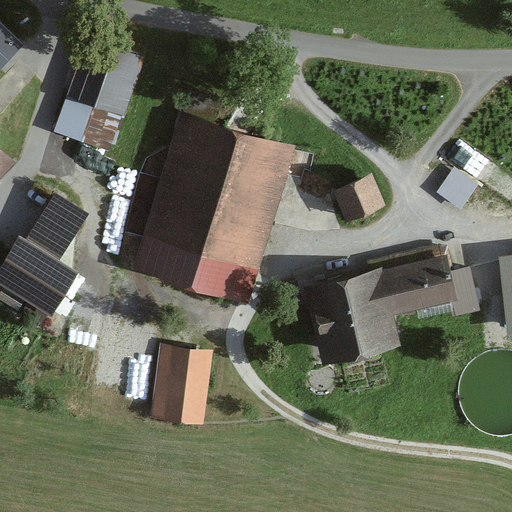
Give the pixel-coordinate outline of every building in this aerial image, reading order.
[(0,167),(10,157),(0,147),(0,76),(31,44),(0,14),(0,167)] [(95,40),(64,130),(114,148),(146,58),(95,40)] [(297,146),(187,115),(144,266),(254,297),(297,146)] [(479,184),(455,166),(437,192),(461,209),(479,184)] [(380,178),(346,192),(358,221),(392,207),(380,178)] [(28,237),(4,274),(62,311),(85,276),(65,263),(85,232),(57,214),(37,243),(28,237)] [(443,247),(379,264),(390,306),(454,290),(458,306),(479,301),(469,263),(449,268),(443,247)] [(511,254),(499,256),(508,336),(511,335),(511,254)] [(396,332),(390,306),(379,264),(378,262),(309,279),(328,350),(396,332)] [(213,355),(160,349),(152,416),(205,422),(213,355)]
